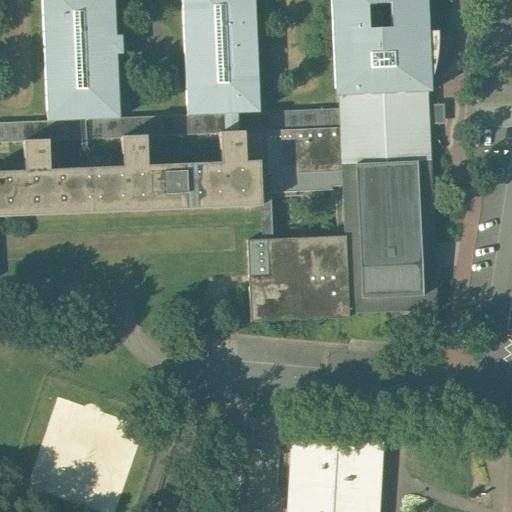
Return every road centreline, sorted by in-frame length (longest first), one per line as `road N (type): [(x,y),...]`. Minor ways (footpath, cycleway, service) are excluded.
road 1 (residential): [(182,371),(493,396)]
road 2 (residential): [(493,396),(511,263)]
